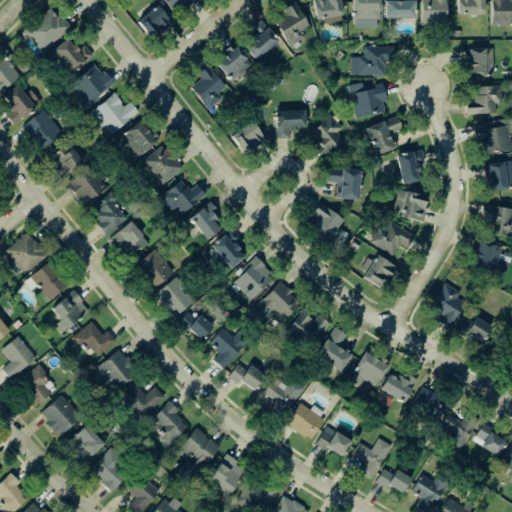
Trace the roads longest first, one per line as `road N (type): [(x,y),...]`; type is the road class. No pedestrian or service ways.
road 1 (residential): [(85,0),(302,262),(387,327),(511,403)]
road 2 (residential): [(0,154),(163,354),(219,409),(366,511)]
road 3 (residential): [(387,327),(451,215),(451,163),(424,86)]
road 4 (residential): [(262,219),(295,186),(296,168),(278,163),(240,193)]
road 5 (residential): [(0,417),(87,511)]
road 6 (residential): [(146,77),(242,0)]
